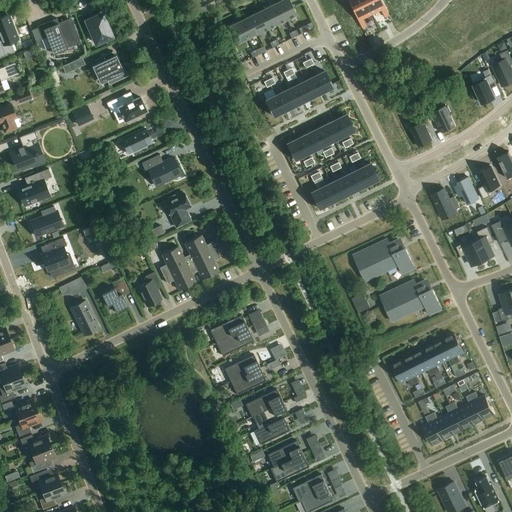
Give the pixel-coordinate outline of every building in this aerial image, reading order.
[(289,0),(282,0),(278,2),(286,19),(296,14),(289,0)] [(381,0),(367,0),(365,1),(372,14),(381,10),(385,8),(381,0)] [(365,1),(352,7),(359,21),(362,19),(372,14),(365,1)] [(278,2),(268,7),(277,24),(286,19),(278,2)] [(477,2),(465,12),(476,26),(469,32),(480,45),(491,35),(485,28),(493,20),(487,14),(488,12),(484,8),(483,8),(477,2)] [(208,4),(199,8),(202,14),(211,9),(208,4)] [(268,7),(258,12),(267,29),(277,24),(268,7)] [(258,12),(249,17),(257,34),(267,29),(258,12)] [(94,18),(90,20),(88,15),(78,15),(85,32),(90,30),(95,41),(102,38),(103,41),(112,37),(105,18),(103,19),(101,14),(93,17),(94,18)] [(9,15),(0,18),(0,38),(2,44),(0,44),(0,57),(15,52),(12,44),(11,45),(9,42),(17,38),(9,15)] [(249,17),(239,22),(247,39),(257,34),(249,17)] [(47,38),(53,54),(68,49),(67,46),(79,42),(70,20),(68,21),(67,19),(52,25),(51,21),(37,26),(38,27),(42,39),(47,38)] [(239,22),(229,27),(238,44),(247,39),(239,22)] [(38,27),(31,30),(36,42),(42,39),(38,27)] [(464,55),(474,47),(465,35),(460,39),(450,27),(438,37),(453,54),(459,48),(464,55)] [(24,52),(26,59),(32,57),(29,50),(24,52)] [(502,86),(511,80),(511,71),(509,65),(511,63),(511,60),(507,50),(501,53),(504,60),(492,65),(502,86)] [(109,85),(128,76),(122,63),(117,65),(116,61),(117,61),(112,51),(94,60),(99,69),(102,68),(104,72),(103,72),(109,85)] [(74,61),(62,66),(66,73),(77,68),(74,61)] [(0,68),(0,93),(4,92),(0,81),(19,74),(15,63),(0,68)] [(60,82),(56,71),(49,74),(53,84),(60,82)] [(325,71),(315,76),(323,92),(333,87),(325,71)] [(485,76),(486,77),(489,85),(494,82),(491,74),(485,76)] [(315,76),(305,81),(313,97),(323,92),(315,76)] [(486,77),(472,83),(482,103),(495,97),(489,85),(486,77)] [(305,81),(295,85),(303,102),(313,97),(305,81)] [(295,85),(285,91),(293,107),(303,102),(295,85)] [(15,95),(18,103),(32,98),(29,90),(15,95)] [(285,91),(276,95),(284,111),(293,107),(285,91)] [(129,92),(107,103),(111,112),(113,111),(119,108),(125,121),(127,120),(128,122),(135,119),(134,116),(147,110),(140,97),(133,100),(129,92)] [(276,95),(266,100),(274,116),(284,111),(276,95)] [(426,95),(421,98),(427,108),(432,106),(426,95)] [(16,118),(11,104),(0,107),(0,123),(1,123),(5,133),(16,128),(13,119),(16,118)] [(450,113),(446,105),(445,105),(444,104),(435,108),(434,106),(428,109),(433,121),(435,120),(441,133),(455,126),(449,114),(450,113)] [(88,106),(73,113),(78,124),(93,117),(88,106)] [(420,122),(409,127),(418,146),(431,140),(425,127),(430,125),(425,113),(418,116),(420,122)] [(346,114),(336,119),(344,135),(354,130),(346,114)] [(336,119),(327,124),(335,140),(344,135),(336,119)] [(327,124),(317,129),(325,145),(335,140),(327,124)] [(128,154),(153,142),(147,129),(122,141),(128,154)] [(317,129),(307,134),(315,150),(325,145),(317,129)] [(19,150),(11,154),(16,167),(21,165),(22,169),(31,166),(29,162),(39,159),(37,154),(38,154),(37,151),(36,151),(33,144),(32,140),(37,138),(35,131),(19,137),(23,146),(18,148),(19,150)] [(307,134),(297,139),(305,155),(315,150),(307,134)] [(384,145),(395,140),(392,134),(381,139),(384,145)] [(297,139),(287,143),(295,160),(305,155),(297,139)] [(397,151),(406,145),(402,139),(393,145),(397,151)] [(92,154),(95,160),(102,157),(99,151),(97,147),(91,150),(92,154)] [(155,186),(181,173),(173,157),(163,162),(159,154),(141,162),(145,172),(149,171),(155,186)] [(507,154),(498,158),(507,176),(511,173),(511,162),(511,163),(507,154)] [(370,163),(361,168),(369,184),(379,179),(370,163)] [(361,168),(351,173),(359,189),(369,184),(361,168)] [(22,192),(20,193),(24,205),(50,196),(44,179),(52,176),(49,169),(25,178),(27,185),(21,188),(22,192)] [(492,170),(479,176),(485,189),(480,191),(485,202),(490,200),(488,195),(501,189),(492,170)] [(351,172),(341,177),(349,194),(359,189),(351,172)] [(341,177),(331,182),(339,199),(349,194),(341,177)] [(458,185),(455,186),(460,197),(463,195),(467,204),(479,199),(468,177),(457,182),(458,185)] [(331,182),(321,187),(329,203),(339,199),(331,182)] [(321,187),(312,192),(320,208),(329,203),(321,187)] [(444,188),(431,195),(441,216),(455,209),(460,207),(455,196),(449,199),(444,188)] [(168,200),(164,202),(176,227),(191,220),(187,213),(186,214),(184,210),(191,207),(184,193),(176,196),(175,195),(168,198),(168,200)] [(43,216),(30,221),(36,236),(57,228),(53,217),(57,215),(53,206),(41,211),(43,216)] [(486,215),(481,217),(484,224),(489,222),(486,215)] [(210,219),(215,231),(223,228),(217,216),(210,219)] [(498,222),(491,225),(498,239),(505,235),(498,222)] [(465,225),(455,230),(457,235),(467,231),(465,225)] [(149,231),(144,234),(147,240),(164,232),(161,226),(149,231)] [(480,237),(473,240),(483,260),(494,255),(488,244),(494,241),(487,227),(477,232),(480,237)] [(160,268),(168,284),(175,280),(180,290),(196,282),(192,274),(199,271),(203,279),(219,271),(214,261),(221,257),(213,241),(206,245),(201,235),(185,243),(191,254),(184,257),(178,246),(162,254),(167,264),(160,268)] [(43,254),(41,254),(47,270),(49,269),(52,277),(67,271),(62,258),(67,256),(67,255),(64,247),(67,246),(63,237),(48,243),(48,244),(51,251),(43,254)] [(365,280),(398,264),(403,273),(415,267),(406,248),(403,249),(398,239),(390,243),(388,239),(353,255),(365,280)] [(142,246),(146,253),(158,248),(154,240),(142,246)] [(462,244),(456,247),(461,257),(467,254),(472,265),(483,260),(473,240),(462,245),(462,244)] [(116,259),(109,263),(111,268),(119,265),(116,259)] [(144,283),(137,286),(147,306),(161,299),(156,289),(151,279),(157,276),(155,271),(145,276),(147,281),(144,283)] [(87,288),(81,277),(66,284),(72,296),(87,288)] [(114,289),(102,295),(108,306),(112,304),(116,312),(128,306),(122,294),(129,291),(124,280),(117,284),(118,287),(114,289)] [(414,280),(380,296),(392,321),(425,305),(430,314),(442,308),(433,288),(430,290),(425,280),(417,284),(414,280)] [(511,311),(511,293),(511,290),(499,293),(504,308),(499,309),(502,320),(511,317),(510,312),(511,311)] [(370,308),(363,293),(352,299),(358,313),(370,308)] [(85,301),(72,307),(85,334),(98,328),(85,301)] [(242,315),(210,330),(216,343),(248,328),(242,315)] [(260,316),(253,319),(255,324),(263,321),(260,316)] [(263,321),(255,324),(258,330),(267,326),(264,320),(263,321)] [(499,335),(505,333),(503,324),(496,326),(499,335)] [(0,342),(10,339),(6,328),(0,329),(0,342)] [(248,328),(216,343),(223,356),(254,341),(248,328)] [(454,333),(443,338),(455,362),(456,364),(460,362),(460,360),(457,355),(463,352),(454,333)] [(443,338),(433,343),(442,363),(448,360),(450,365),(451,366),(456,364),(455,362),(443,338)] [(0,355),(14,350),(10,339),(0,342),(0,355)] [(433,343),(422,349),(434,373),(435,374),(440,372),(439,370),(437,365),(442,363),(433,343)] [(278,359),(287,355),(284,349),(274,355),(276,360),(278,359)] [(422,349),(412,354),(422,373),(427,370),(430,375),(431,377),(435,374),(434,373),(422,349)] [(254,354),(225,368),(231,381),(251,372),(260,368),(254,354)] [(412,354),(402,359),(414,383),(415,384),(420,382),(416,376),(422,373),(412,354)] [(278,359),(276,360),(270,363),(272,369),(281,365),(278,359)] [(402,359),(392,364),(401,383),(407,380),(409,385),(410,387),(415,384),(414,383),(402,359)] [(5,363),(0,364),(0,376),(0,377),(3,382),(0,383),(22,375),(17,364),(7,368),(5,363)] [(251,372),(231,381),(237,395),(266,381),(260,368),(251,372)] [(22,375),(0,383),(0,388),(2,395),(0,395),(0,399),(1,403),(15,397),(13,392),(26,387),(22,375)] [(302,387),(295,390),(297,395),(304,392),(302,387)] [(267,393),(246,403),(252,417),(254,416),(283,402),(276,389),(267,393)] [(475,392),(471,394),(484,420),(494,414),(484,395),(478,398),(475,392)] [(304,393),(293,398),(296,402),(306,397),(304,393)] [(469,402),(463,405),(473,425),(484,420),(471,394),(466,396),(469,402)] [(13,407),(8,409),(10,414),(16,411),(18,418),(37,411),(33,399),(13,407)] [(11,401),(2,405),(4,411),(8,409),(13,407),(11,401)] [(283,402),(254,416),(260,429),(283,417),(289,415),(283,402)] [(455,402),(450,404),(463,430),(473,425),(463,405),(458,408),(455,402)] [(449,413),(443,415),(453,435),(463,430),(450,404),(446,407),(449,413)] [(294,412),(297,418),(304,414),(302,409),(294,412)] [(21,424),(15,426),(19,437),(31,432),(29,427),(42,422),(37,411),(18,418),(21,424)] [(434,412),(430,414),(443,440),(453,435),(443,415),(437,418),(434,412)] [(428,423),(422,426),(432,445),(443,440),(430,414),(425,417),(428,423)] [(260,429),(254,431),(261,445),(290,431),(283,417),(260,429)] [(309,431),(311,436),(320,432),(318,427),(309,431)] [(304,432),(299,434),(303,445),(308,443),(304,432)] [(32,435),(20,439),(24,449),(30,447),(32,454),(51,446),(47,435),(34,440),(32,435)] [(317,439),(308,443),(311,450),(320,445),(317,439)] [(297,440),(268,454),(274,467),(294,458),(303,454),(297,440)] [(320,445),(311,450),(314,456),(323,452),(320,445)] [(44,462),(55,458),(51,446),(32,454),(35,460),(29,462),(31,467),(33,473),(47,467),(44,462)] [(274,467),(270,469),(277,482),(278,482),(309,467),(303,454),(294,458),(274,467)] [(511,477),(511,455),(498,462),(506,480),(511,477)] [(257,464),(255,465),(253,457),(247,458),(249,471),(257,469),(257,464)] [(11,474),(13,480),(20,477),(17,471),(11,474)] [(43,471),(29,476),(34,488),(40,485),(42,491),(61,484),(57,473),(46,477),(43,471)] [(322,475),(293,489),(299,502),(301,502),(328,489),(328,487),(322,475)] [(476,490),(474,491),(483,508),(500,500),(492,482),(490,483),(486,476),(475,481),(478,488),(475,489),(476,490)] [(5,489),(7,492),(14,489),(11,482),(0,486),(0,487),(1,490),(5,489)] [(277,482),(270,485),(272,491),(280,487),(278,482),(277,482)] [(449,506),(451,511),(453,511),(466,506),(454,482),(438,490),(446,508),(449,506)] [(45,497),(39,500),(43,510),(56,505),(54,499),(65,495),(61,484),(42,491),(45,497)] [(328,489),(301,502),(306,511),(310,511),(327,504),(334,501),(328,489)]
